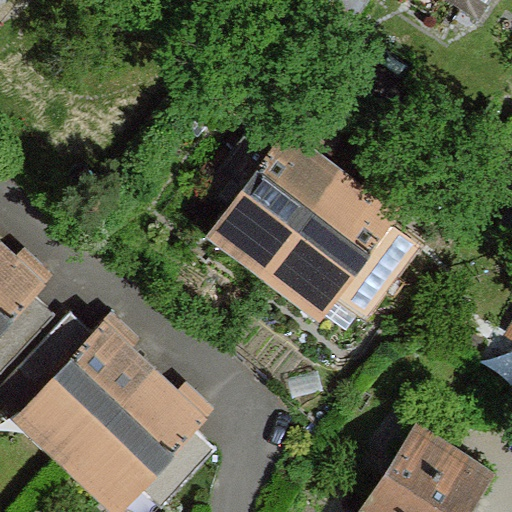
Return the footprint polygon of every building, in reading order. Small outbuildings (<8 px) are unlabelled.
[(370,0),(334,0),(333,1),(358,19),(370,0)] [(411,0),(433,15),(442,0),(456,0),(481,16),(491,0),(411,0)] [(228,202),(278,139),(255,121),(206,185),(228,202)] [(341,171),(286,129),(278,139),(228,202),(211,227),(268,269),(341,171)] [(398,214),(341,171),(268,269),(325,311),(342,288),(390,224),(398,214)] [(414,242),(390,224),(342,288),(366,306),(414,242)] [(43,284),(0,243),(0,329),(34,294),(43,284)] [(56,313),(34,294),(0,329),(0,371),(1,372),(11,361),(56,313)] [(17,369),(39,388),(94,331),(73,310),(17,369)] [(153,369),(104,321),(94,331),(39,388),(19,411),(70,459),(153,369)] [(205,417),(153,369),(70,459),(121,506),(141,485),(196,427),(205,417)] [(218,447),(196,427),(141,485),(163,505),(218,447)] [(464,511),(489,475),(417,429),(365,508),(371,511),(370,511),(464,511)]
